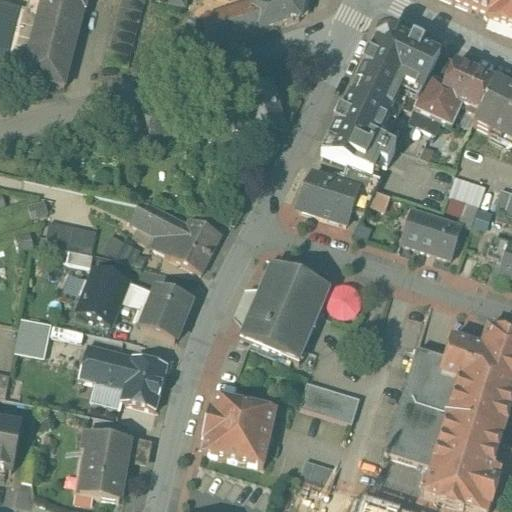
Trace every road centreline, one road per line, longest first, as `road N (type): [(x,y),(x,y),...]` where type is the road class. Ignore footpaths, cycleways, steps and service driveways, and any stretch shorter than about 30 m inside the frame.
road 1 (residential): [(0,131),(297,38),(349,34)]
road 2 (residential): [(252,230),(200,340),(152,511)]
road 3 (residential): [(511,320),(252,230)]
road 4 (residential): [(349,34),(252,230)]
road 5 (residential): [(383,0),(511,63)]
